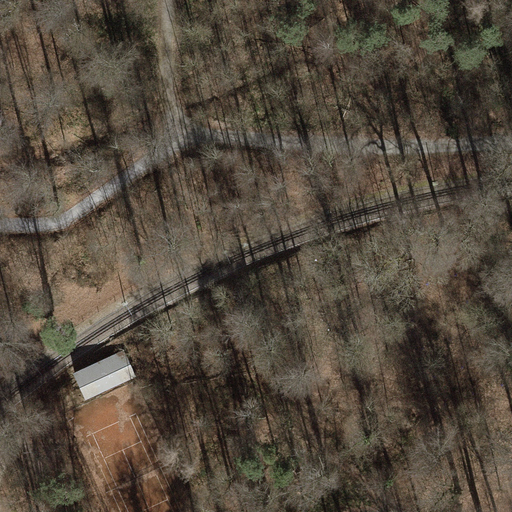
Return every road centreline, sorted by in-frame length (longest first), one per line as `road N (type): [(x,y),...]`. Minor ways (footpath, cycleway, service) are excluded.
road 1 (track): [(0,225),(72,216),(202,136),(375,145),(511,140)]
road 2 (track): [(170,0),(169,150)]
